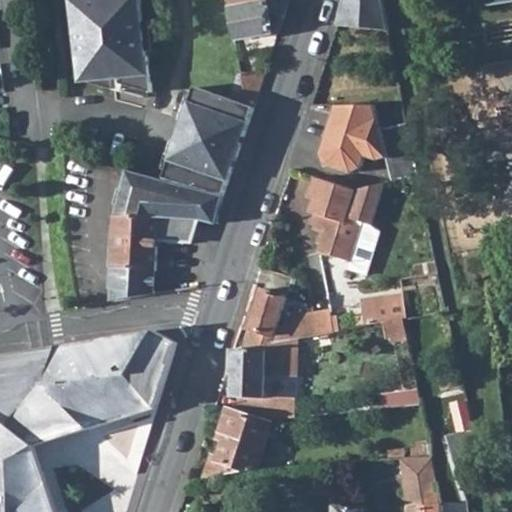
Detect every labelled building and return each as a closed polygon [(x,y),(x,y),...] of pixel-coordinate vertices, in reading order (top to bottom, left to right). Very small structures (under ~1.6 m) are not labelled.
[(73,0),(81,72),(86,71),(87,79),(143,95),(146,88),(152,89),(148,49),(145,48),(140,0),(73,0)] [(229,0),(236,38),(279,31),(288,0),(229,0)] [(345,0),(338,24),(387,31),(381,0),(345,0)] [(243,73),(248,103),(248,105),(256,105),(266,73),(243,73)] [(169,180),(227,197),(243,146),(238,144),(241,133),(246,135),(256,105),(248,105),(248,103),(198,86),(169,180)] [(337,105),(341,127),(329,129),(322,154),(328,155),(326,163),(351,171),(353,163),(360,166),(365,154),(372,157),(377,158),(387,157),(392,182),(417,177),(402,103),(337,105)] [(243,146),(246,135),(241,133),(238,144),(243,146)] [(112,300),(156,294),(160,240),(192,242),(200,219),(218,223),(227,197),(169,180),(131,169),(123,202),(127,203),(124,214),(118,214),(112,300)] [(316,176),(310,197),(316,200),(312,211),(320,213),(315,228),(326,232),(320,251),(352,260),(350,268),(367,273),(380,231),(371,222),(383,184),(358,189),(316,176)] [(245,346),(284,339),(300,337),(321,333),(316,312),(293,316),(294,330),(278,326),(287,296),(264,289),(245,346)] [(377,296),(382,322),(403,319),(409,318),(406,291),(377,296)] [(364,299),(369,325),(382,322),(377,296),(364,299)] [(59,511),(45,426),(63,423),(158,409),(179,343),(156,331),(0,354),(0,511),(59,511)] [(233,348),(232,373),(234,373),(233,397),(241,398),(241,411),(273,422),(275,422),(277,419),(278,397),(266,397),(268,372),(299,373),(300,337),(284,339),(245,346),(233,348)] [(454,451),(458,450),(456,441),(479,435),(468,388),(440,395),(454,451)] [(283,418),(296,417),(298,398),(278,397),(277,419),(283,418)] [(204,480),(232,473),(258,469),(273,422),(241,411),(230,408),(223,429),(228,432),(219,458),(212,454),(204,480)] [(430,440),(433,455),(433,458),(447,457),(443,445),(437,441),(434,440),(430,440)] [(438,482),(438,483),(440,504),(457,503),(458,499),(455,481),(438,482)] [(406,486),(408,507),(420,506),(440,504),(438,483),(406,486)]
